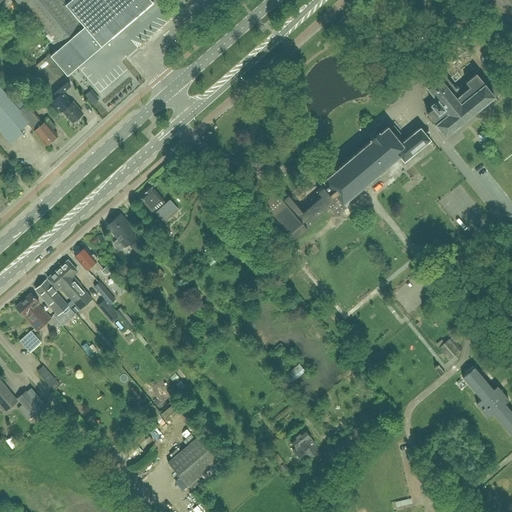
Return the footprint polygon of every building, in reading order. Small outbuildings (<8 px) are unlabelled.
[(15,0),(57,49),(50,55),(54,60),(67,75),(111,37),(113,36),(112,35),(151,2),(152,3),(153,2),(152,0),(151,1),(150,0),(69,0),(65,4),(61,0),(15,0)] [(511,31),(511,0),(492,0),(488,4),(511,31)] [(56,96),(51,100),(61,112),(63,110),(72,122),(82,114),(71,101),(70,102),(61,92),(70,85),(63,76),(59,79),(48,66),(39,74),(50,87),(49,88),(56,96)] [(493,95),(511,79),(511,69),(488,89),(475,74),(465,82),(470,87),(460,95),(442,73),(425,86),(436,99),(430,104),(433,108),(426,113),(444,136),(494,96),(493,95)] [(129,92),(140,87),(133,70),(122,75),(129,92)] [(124,99),(129,93),(120,86),(115,93),(124,99)] [(391,103),(397,99),(397,92),(393,87),(386,86),(380,90),(380,97),(384,103),(391,103)] [(0,132),(9,143),(22,133),(18,129),(27,120),(35,130),(34,131),(46,145),(57,135),(51,129),(54,126),(47,118),(42,123),(32,110),(33,109),(28,102),(24,105),(14,94),(9,98),(0,87),(0,132)] [(404,162),(430,140),(420,127),(401,143),(396,137),(400,133),(394,125),(389,129),(387,127),(379,133),(379,132),(378,133),(376,130),(373,130),(368,134),(368,136),(371,139),(370,140),(371,140),(323,181),(326,184),(324,186),(325,187),(324,188),(323,186),(317,191),(322,196),(302,213),(288,195),(282,200),(276,192),(263,203),(269,211),(264,215),(279,232),(282,230),(285,234),(288,232),(294,239),(306,228),(306,227),(330,206),(336,213),(344,206),(342,203),(378,173),(380,176),(385,172),(383,169),(399,156),(404,162)] [(487,128),(478,135),(482,140),(491,134),(487,128)] [(504,156),(511,151),(511,136),(498,144),(504,156)] [(146,192),(140,198),(152,211),(153,210),(154,211),(163,222),(178,209),(169,199),(165,202),(163,201),(164,200),(152,187),(151,188),(149,188),(146,190),(146,191),(146,192)] [(125,247),(135,238),(130,232),(133,229),(120,214),(107,225),(114,234),(118,239),(113,243),(113,245),(117,250),(120,250),(124,247),(125,247)] [(166,237),(169,234),(163,226),(157,219),(153,222),(166,237)] [(140,264),(149,257),(141,248),(135,242),(130,246),(136,252),(132,255),(140,264)] [(75,254),(75,255),(74,256),(86,269),(91,264),(97,271),(101,267),(96,261),(97,259),(93,254),(91,255),(84,247),(80,251),(78,251),(75,253),(75,254)] [(68,261),(55,271),(84,305),(92,299),(80,286),(81,285),(72,275),(77,271),(68,261)] [(316,284),(325,286),(330,269),(320,266),(316,284)] [(158,281),(165,274),(159,268),(152,274),(158,281)] [(69,296),(80,309),(84,305),(55,271),(48,278),(57,288),(59,286),(68,296),(69,296)] [(45,280),(35,289),(49,306),(55,312),(52,314),(62,325),(74,314),(68,306),(60,297),(45,280)] [(99,281),(93,286),(109,304),(115,299),(99,281)] [(30,293),(22,300),(15,307),(36,331),(51,318),(37,303),(39,302),(30,293)] [(117,317),(103,301),(97,306),(111,323),(117,317)] [(29,352),(40,342),(30,331),(20,340),(19,341),(29,352)] [(448,338),(438,348),(448,360),(459,351),(448,338)] [(278,356),(285,349),(280,344),(273,350),(278,356)] [(294,380),(305,371),(299,364),(288,373),(294,380)] [(440,376),(445,372),(438,365),(437,366),(436,365),(434,366),(435,367),(434,368),(440,376)] [(60,385),(43,366),(37,371),(54,390),(60,385)] [(511,436),(511,435),(511,413),(504,404),(508,400),(497,386),(492,390),(474,367),(462,377),(481,399),(476,404),(487,417),(492,413),(496,418),(511,436)] [(0,407),(4,412),(17,401),(0,381),(0,407)] [(25,391),(17,398),(32,416),(40,410),(25,391)] [(170,417),(172,421),(181,415),(179,411),(170,417)] [(192,427),(180,436),(184,441),(195,432),(192,427)] [(298,457),(303,453),(310,462),(320,454),(317,450),(313,444),(314,443),(310,438),(304,430),(290,441),(295,447),(292,450),(298,457)] [(199,482),(196,479),(219,460),(199,436),(167,463),(187,487),(188,486),(191,488),(199,482)] [(335,458),(347,448),(341,441),(329,451),(335,458)] [(281,473),(287,468),(283,464),(284,463),(276,454),(272,456),(280,466),(277,468),(281,473)]
